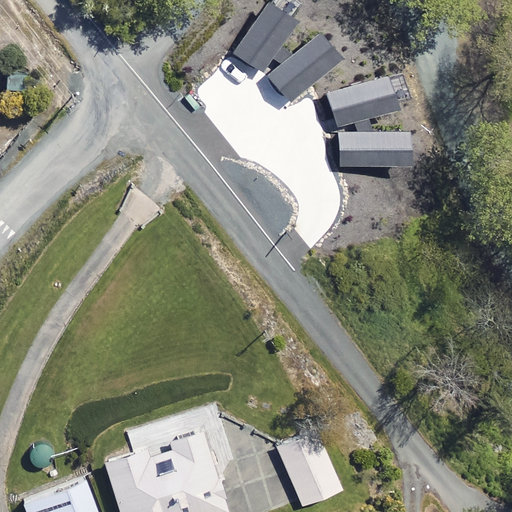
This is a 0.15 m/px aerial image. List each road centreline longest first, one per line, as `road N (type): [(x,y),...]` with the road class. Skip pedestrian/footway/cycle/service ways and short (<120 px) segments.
road 1 (residential): [(476,511),(352,376),(130,86)]
road 2 (residential): [(0,210),(130,86)]
